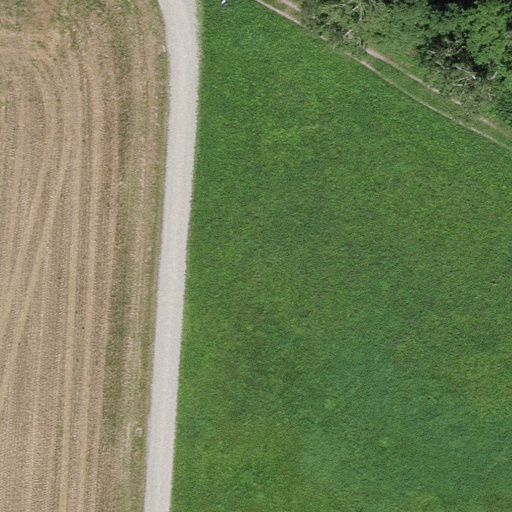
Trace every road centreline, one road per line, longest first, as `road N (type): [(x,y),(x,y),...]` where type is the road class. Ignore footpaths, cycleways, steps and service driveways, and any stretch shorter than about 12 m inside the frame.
road 1 (track): [(179,0),(188,48),(159,511)]
road 2 (track): [(511,142),(272,0)]
